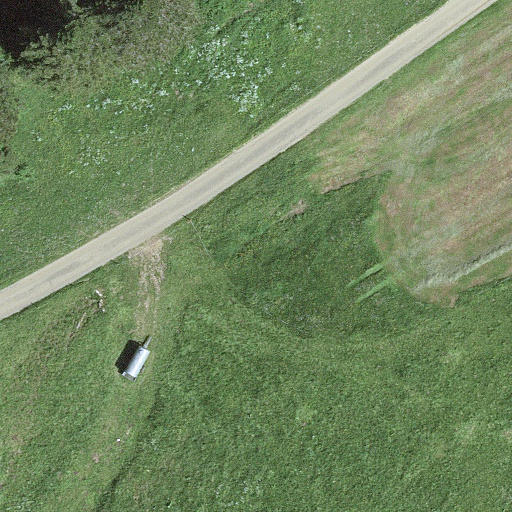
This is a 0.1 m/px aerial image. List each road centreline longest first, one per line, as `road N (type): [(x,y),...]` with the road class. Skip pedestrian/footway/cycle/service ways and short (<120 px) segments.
road 1 (unclassified): [(481,0),(133,242),(0,314)]
road 2 (track): [(179,211),(136,390),(61,511)]
